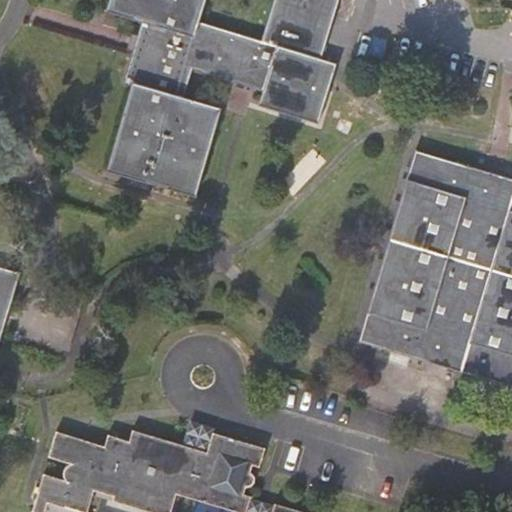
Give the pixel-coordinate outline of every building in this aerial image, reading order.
[(109,0),(107,11),(113,12),(116,0),(109,0)] [(188,194),(214,107),(182,98),(191,69),(263,91),(259,105),(317,123),(336,65),(320,59),(337,0),(273,0),(261,41),(198,21),(204,0),(116,0),(113,12),(141,21),(124,81),(133,83),(128,98),(135,101),(114,172),(188,194)] [(107,170),(114,172),(135,101),(128,98),(107,170)] [(220,109),(214,107),(188,194),(193,195),(220,109)] [(511,180),(502,177),(415,151),(360,341),(511,385),(511,180)] [(0,336),(19,274),(0,268),(0,336)] [(182,444),(131,429),(128,440),(107,434),(103,445),(55,430),(48,455),(70,462),(68,463),(66,465),(63,467),(62,471),(62,473),(63,477),(65,479),(42,473),(30,511),(34,511),(42,511),(46,502),(64,507),(64,506),(84,511),(85,511),(92,491),(93,490),(112,495),(111,500),(150,511),(169,511),(175,493),(236,511),(244,511),(249,498),(250,496),(242,494),(244,487),(252,489),(256,474),(249,472),(251,464),(258,467),(264,448),(212,432),(213,428),(189,420),(182,444)] [(270,511),(273,505),(249,498),(244,511),(270,511)] [(303,511),(273,503),(273,505),(270,511),(303,511)]
